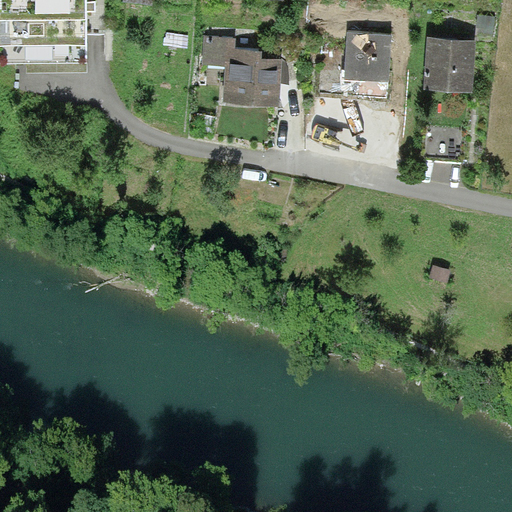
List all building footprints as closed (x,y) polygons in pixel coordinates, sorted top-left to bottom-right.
[(85,0),(0,0),(0,57),(86,57),(85,0)] [(392,33),(347,30),(345,97),(388,99),(389,91),(391,58),(392,33)] [(235,40),(205,39),(205,66),(226,66),(225,100),(281,101),(282,57),(261,56),(261,48),(235,47),(235,40)] [(476,44),(427,39),(422,89),(471,94),(476,44)] [(466,127),(426,125),(424,153),(464,156),(466,127)]
